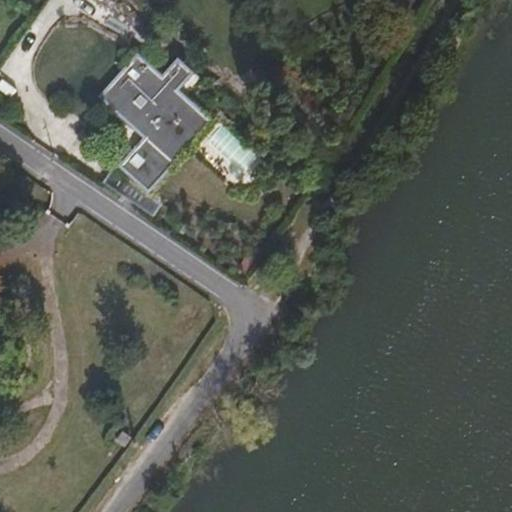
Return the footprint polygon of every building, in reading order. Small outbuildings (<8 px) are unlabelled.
[(159,76),(135,56),(131,60),(155,80),(159,76)] [(147,191),(193,136),(186,129),(197,117),(170,93),(185,75),(170,63),(159,76),(155,80),(131,60),(95,102),(117,120),(122,114),(146,135),(140,141),(118,167),(145,191),(147,191)] [(146,135),(122,114),(117,120),(140,141),(146,135)] [(193,136),(205,124),(197,117),(186,129),(193,136)] [(152,199),(119,176),(115,174),(113,174),(106,185),(141,209),(143,210),(145,209),(152,199)]
